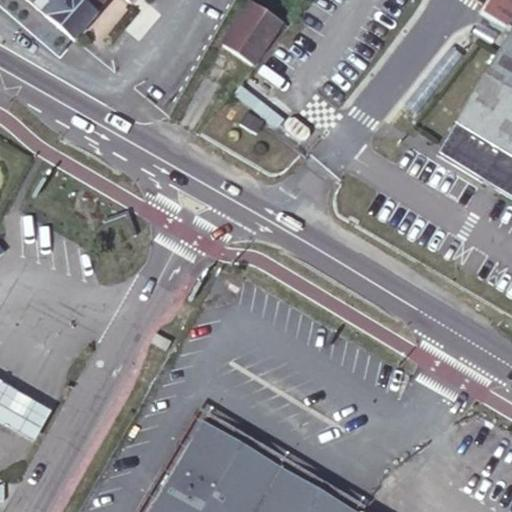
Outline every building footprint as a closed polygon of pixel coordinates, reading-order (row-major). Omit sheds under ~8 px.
[(27,0),(74,39),(96,13),(94,10),(102,0),(27,0)] [(250,64),(279,21),(247,0),(218,42),(229,50),(227,52),(210,44),(197,70),(226,86),(242,58),(250,64)] [(511,0),(486,0),(479,11),(510,29),(435,153),(511,199),(511,0)] [(261,121),(243,110),(236,123),(254,134),(261,121)] [(164,340),(158,337),(152,346),(169,356),(173,350),(162,343),(164,340)] [(0,425),(6,429),(27,442),(45,410),(23,398),(0,384),(0,425)] [(353,511),(198,421),(144,511),(353,511)]
